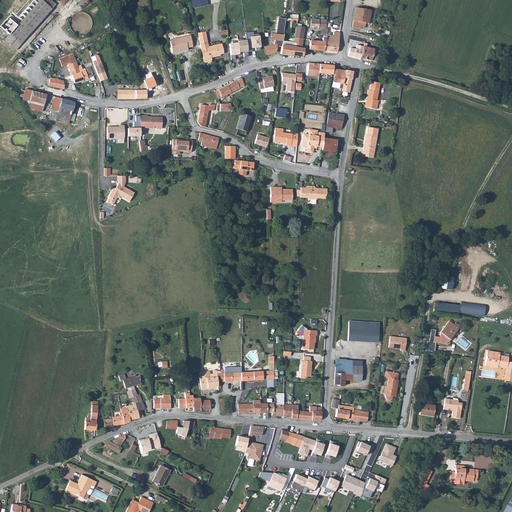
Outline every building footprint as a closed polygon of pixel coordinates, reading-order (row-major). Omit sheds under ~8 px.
[(20,45),(56,4),(50,0),(39,0),(9,35),(20,45)] [(82,10),(89,2),(87,0),(82,0),(77,5),(82,10)] [(353,20),(354,20),(366,23),(369,23),(371,11),(362,9),(356,8),(353,20)] [(264,48),(263,48),(266,55),(276,53),(277,47),(281,47),(282,45),(286,19),(281,18),(278,18),(276,34),(272,34),(271,40),(275,40),(274,45),(264,47),(264,48)] [(326,20),(311,19),(310,28),(321,29),(320,35),(326,35),(327,33),(327,29),(326,29),(326,20)] [(296,26),(294,38),(303,39),(304,27),(296,26)] [(326,37),(324,51),(337,52),(340,33),(333,32),(333,36),(329,36),(330,33),(327,33),(326,35),(326,37)] [(356,43),(359,43),(360,40),(363,41),(365,42),(366,36),(359,34),(356,43)] [(20,45),(9,35),(4,40),(15,50),(20,45)] [(250,36),(251,48),(261,46),(259,35),(250,36)] [(175,40),(170,41),(172,53),(178,52),(177,50),(187,48),(193,47),(190,36),(174,39),(175,40)] [(206,36),(199,38),(200,45),(207,43),(206,36)] [(326,37),(322,37),(322,42),(310,41),(309,49),(324,51),(326,37)] [(303,39),(294,38),(293,44),(296,44),(295,47),(302,48),(303,39)] [(237,40),(237,42),(239,52),(248,51),(246,39),(237,40)] [(237,42),(229,43),(230,55),(239,53),(239,52),(237,42)] [(207,43),(200,45),(204,63),(211,62),(212,60),(211,56),(212,56),(212,55),(214,55),(215,57),(220,56),(220,54),(224,54),(221,44),(208,47),(207,43)] [(350,48),(348,56),(361,59),(361,58),(377,62),(380,51),(366,47),(367,44),(364,43),(362,51),(350,48)] [(292,47),(282,45),(281,47),(281,54),(297,56),(303,56),(304,48),(302,48),(295,47),(296,44),(293,44),(292,47)] [(74,84),(83,80),(93,76),(91,70),(86,72),(84,69),(81,70),(82,69),(81,66),(78,67),(73,54),(73,53),(59,58),(62,67),(67,65),(71,76),(74,84)] [(149,61),(142,65),(146,72),(144,73),(147,79),(149,78),(156,74),(149,61)] [(307,75),(319,77),(319,73),(320,64),(308,63),(307,75)] [(101,64),(94,67),(97,75),(105,72),(101,64)] [(320,64),(319,73),(333,74),(334,66),(320,64)] [(340,91),(342,91),(345,71),(335,69),(332,82),(340,83),(339,88),(340,89),(340,91)] [(345,71),(342,91),(349,92),(352,80),(353,72),(345,70),(345,71)] [(105,72),(97,75),(100,82),(107,79),(105,72)] [(296,75),(281,73),(282,81),(288,82),(288,84),(286,83),(286,92),(294,92),(295,81),(296,75)] [(160,82),(156,74),(149,78),(153,86),(160,82)] [(272,77),(260,80),(260,90),(274,87),(272,77)] [(50,78),(48,87),(53,88),(64,90),(64,81),(50,78)] [(227,86),(215,91),(217,98),(245,87),(241,78),(231,84),(227,86)] [(368,90),(366,99),(368,99),(366,108),(376,109),(378,101),(376,100),(380,83),(371,82),(369,90),(368,90)] [(28,109),(42,112),(46,95),(25,89),(22,100),(28,109)] [(117,90),(117,99),(133,99),(146,99),(146,90),(117,90)] [(61,99),(55,97),(49,119),(56,121),(61,99)] [(68,124),(74,102),(67,100),(61,99),(56,121),(68,124)] [(230,103),(220,104),(220,105),(220,112),(232,111),(234,107),(231,108),(230,103)] [(198,122),(201,127),(205,127),(208,110),(214,111),(215,105),(209,104),(208,106),(200,105),(198,122)] [(286,110),(275,108),(274,117),(285,118),(286,110)] [(328,113),(327,119),(342,122),(343,115),(328,113)] [(240,114),(236,129),(237,129),(246,132),(251,117),(240,114)] [(147,116),(140,116),(140,128),(162,129),(162,117),(147,117),(147,116)] [(327,119),(325,132),(332,133),(333,128),(341,129),(342,122),(327,119)] [(119,127),(107,127),(107,139),(124,139),(124,126),(119,126),(119,127)] [(365,135),(363,151),(374,153),(378,129),(367,127),(366,135),(365,135)] [(275,128),(273,142),(286,143),(285,145),(291,146),(292,134),(282,133),(283,129),(275,128)] [(323,138),(324,133),(318,133),(318,136),(316,136),(317,131),(308,130),(308,135),(303,134),(302,144),(309,145),(309,147),(307,149),(306,152),(312,153),(313,146),(322,147),(323,138)] [(200,133),(198,141),(202,142),(201,145),(216,149),(219,138),(200,133)] [(269,138),(257,135),(254,144),(266,147),(269,138)] [(322,151),(321,156),(333,158),(336,140),(323,138),(322,147),(322,151)] [(172,139),(172,151),(191,152),(192,141),(172,139)] [(234,146),(225,146),(225,159),(234,159),(235,158),(235,147),(234,146)] [(231,161),(232,164),(234,164),(233,169),(239,169),(238,175),(246,176),(246,170),(252,171),(254,163),(235,160),(234,161),(231,161)] [(125,176),(117,176),(117,184),(119,185),(118,187),(118,188),(117,189),(116,188),(113,189),(108,197),(109,198),(107,202),(112,205),(115,201),(114,200),(116,197),(119,199),(120,197),(129,202),(134,193),(123,187),(125,183),(137,183),(137,176),(125,176)] [(305,188),(300,188),(300,197),(308,198),(308,199),(316,199),(316,198),(325,199),(325,195),(326,195),(326,189),(315,189),(315,188),(314,187),(306,186),(305,188)] [(275,203),(275,200),(281,201),(292,201),(292,190),(281,190),(281,188),(270,187),(270,202),(275,203)] [(452,277),(439,275),(438,289),(451,290),(452,277)] [(460,305),(435,302),(434,311),(459,314),(460,305)] [(348,341),(378,343),(379,323),(348,321),(348,341)] [(450,340),(458,328),(449,321),(440,332),(439,337),(434,336),(435,330),(431,329),(429,342),(426,341),(425,351),(434,352),(435,343),(439,343),(446,344),(449,343),(450,340)] [(313,350),(314,336),(316,336),(317,331),(306,330),(306,329),(302,325),(297,330),(303,335),(302,349),(313,350)] [(390,336),(388,348),(400,349),(400,351),(405,351),(406,338),(390,336)] [(484,366),(494,367),(495,365),(497,366),(506,367),(504,380),(511,382),(511,377),(511,362),(508,362),(508,357),(499,356),(499,353),(487,351),(484,366)] [(301,361),(300,378),(305,378),(306,377),(306,376),(310,377),(311,361),(310,361),(310,357),(303,356),(303,361),(301,361)] [(352,361),(335,360),(334,385),(344,386),(344,380),(361,381),(362,367),(352,366),(352,361)] [(235,367),(230,367),(230,368),(231,382),(241,381),(241,373),(236,373),(235,367)] [(220,373),(217,374),(218,387),(218,388),(221,387),(220,382),(231,382),(230,368),(226,368),(226,373),(225,373),(225,371),(220,371),(220,373)] [(200,372),(199,378),(201,389),(218,387),(217,374),(217,371),(213,371),(213,374),(210,374),(210,371),(200,372)] [(262,371),(241,373),(241,381),(263,380),(262,371)] [(386,371),(384,378),(388,379),(387,386),(386,386),(384,395),(385,395),(385,397),(387,399),(390,400),(392,398),(393,397),(394,397),(394,394),(396,394),(398,380),(397,380),(398,373),(386,371)] [(123,381),(125,389),(127,388),(128,391),(127,393),(129,399),(133,402),(134,402),(135,403),(134,403),(135,405),(137,411),(141,410),(144,409),(139,394),(137,395),(133,386),(141,384),(141,382),(143,382),(142,378),(140,379),(140,376),(135,377),(135,376),(125,379),(124,374),(118,376),(120,381),(123,381)] [(267,402),(266,410),(272,410),(273,414),(284,413),(284,403),(283,393),(277,393),(277,401),(274,401),(273,402),(267,402)] [(190,394),(186,394),(186,395),(184,395),(184,398),(179,398),(180,407),(194,406),(194,397),(193,394),(190,394)] [(162,399),(153,399),(154,408),(166,408),(170,409),(170,395),(162,395),(162,399)] [(201,397),(194,397),(194,406),(195,411),(202,412),(202,409),(211,409),(211,399),(201,400),(201,397)] [(458,400),(445,399),(443,409),(448,410),(448,409),(452,409),(451,417),(459,418),(462,403),(458,403),(458,400)] [(85,420),(84,430),(95,431),(98,402),(92,401),(90,415),(88,415),(87,418),(86,418),(85,420)] [(335,419),(353,422),(354,418),(354,413),(348,412),(349,408),(338,406),(339,402),(332,401),(331,409),(336,410),(335,419)] [(259,402),(238,402),(239,411),(259,411),(259,402)] [(284,413),(284,415),(292,416),(298,417),(298,409),(298,403),(284,403),(284,413)] [(298,409),(298,417),(319,418),(322,416),(322,405),(311,404),(311,410),(298,409)] [(420,404),(419,415),(432,417),(434,406),(420,404)] [(135,405),(127,407),(127,408),(129,420),(139,418),(137,411),(135,405)] [(127,408),(120,409),(121,413),(123,424),(129,421),(129,420),(127,408)] [(354,413),(354,418),(370,421),(370,410),(355,408),(354,413)] [(112,417),(112,419),(113,426),(123,424),(121,413),(119,413),(120,416),(112,417)] [(113,426),(112,419),(104,419),(104,428),(113,426)] [(188,428),(189,420),(183,421),(180,428),(175,428),(175,434),(179,434),(179,437),(186,438),(188,429),(188,428)] [(263,425),(253,425),(251,433),(261,434),(263,425)] [(209,426),(207,434),(206,437),(210,438),(210,436),(217,437),(217,436),(219,427),(209,426)] [(217,436),(227,438),(229,428),(219,427),(217,436)] [(282,439),(286,440),(289,431),(283,429),(280,437),(283,437),(282,439)] [(304,437),(289,431),(286,440),(285,442),(300,448),(304,437)] [(156,432),(149,434),(150,437),(138,440),(141,452),(160,447),(156,432)] [(247,435),(243,434),(243,436),(236,435),(234,444),(245,446),(246,441),(247,435)] [(314,441),(304,437),(300,448),(298,452),(301,453),(300,456),(305,458),(309,449),(311,450),(313,442),(314,441)] [(119,446),(122,442),(116,439),(110,443),(109,442),(104,445),(117,451),(119,449),(122,450),(122,449),(123,449),(124,450),(124,448),(119,446)] [(251,443),(246,441),(245,446),(244,451),(247,451),(247,455),(248,457),(257,458),(259,457),(262,443),(253,441),(251,443)] [(369,445),(360,441),(355,451),(365,455),(369,445)] [(321,444),(313,442),(311,450),(310,453),(318,456),(321,444)] [(336,447),(327,443),(323,454),(330,457),(330,456),(333,457),(336,447)] [(396,447),(386,443),(378,460),(392,466),(396,456),(393,454),(396,447)] [(172,467),(162,462),(154,478),(164,483),(172,467)] [(447,474),(447,483),(451,483),(451,485),(460,486),(461,482),(470,483),(470,482),(470,479),(474,480),(475,472),(471,472),(470,474),(461,473),(462,471),(462,469),(460,468),(452,467),(452,474),(447,474)] [(424,469),(413,490),(414,490),(420,492),(430,472),(424,469)] [(75,480),(68,477),(63,486),(81,494),(83,489),(87,491),(88,490),(92,483),(88,482),(91,477),(80,472),(75,480)] [(273,473),(267,485),(279,491),(285,479),(273,473)] [(354,493),(360,481),(346,474),(340,486),(354,493)] [(354,493),(359,496),(360,495),(368,498),(376,482),(383,485),(386,480),(375,474),(373,479),(369,477),(366,484),(360,481),(354,493)] [(302,486),(305,480),(295,475),(292,482),(302,487),(302,486)] [(306,477),(305,480),(302,486),(311,490),(316,482),(306,477)] [(336,482),(327,478),(323,487),(332,491),(336,482)] [(147,511),(151,503),(148,502),(149,498),(140,494),(137,499),(132,497),(130,497),(124,509),(129,511),(135,511),(138,507),(147,511)] [(25,511),(26,510),(27,505),(27,503),(22,502),(22,504),(18,504),(18,502),(13,502),(11,511),(25,511)]
